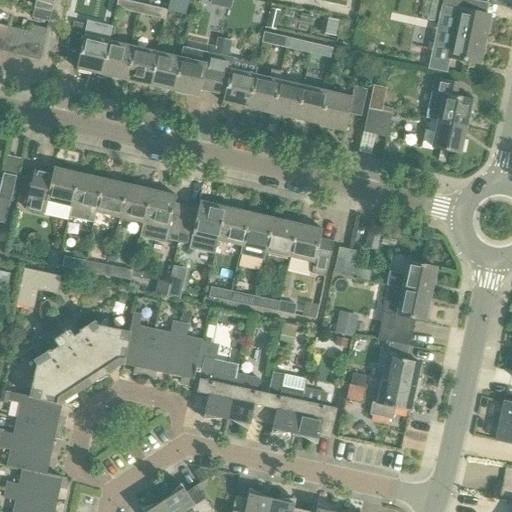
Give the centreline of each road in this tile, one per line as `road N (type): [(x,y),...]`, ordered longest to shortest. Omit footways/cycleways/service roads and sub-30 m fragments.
road 1 (residential): [(452,214),(0,105)]
road 2 (residential): [(109,511),(112,495),(190,447),(434,499)]
road 3 (tertiary): [(434,499),(489,264)]
